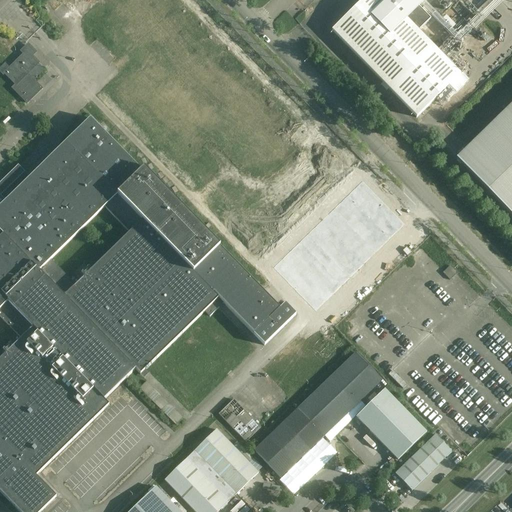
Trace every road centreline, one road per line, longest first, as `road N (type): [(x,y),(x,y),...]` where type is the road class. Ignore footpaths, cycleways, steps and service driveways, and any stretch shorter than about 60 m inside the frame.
road 1 (residential): [(511,287),(235,0)]
road 2 (unclassified): [(102,511),(307,312)]
road 3 (unknown): [(4,0),(67,62),(75,88),(58,115),(0,149)]
road 4 (unknown): [(167,448),(138,418),(123,415),(63,474),(62,487),(83,511)]
